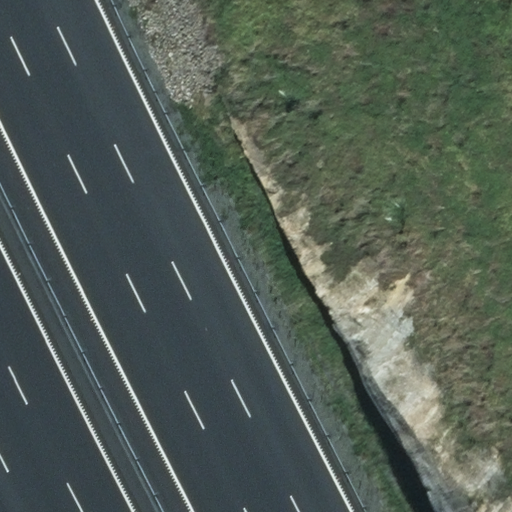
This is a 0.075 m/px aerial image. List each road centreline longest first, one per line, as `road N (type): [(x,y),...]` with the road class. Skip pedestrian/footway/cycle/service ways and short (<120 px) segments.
road 1 (motorway): [(33,0),(275,511)]
road 2 (motorway): [(57,511),(0,392)]
